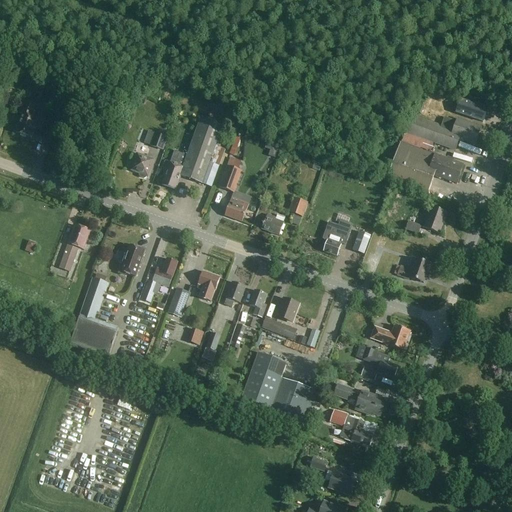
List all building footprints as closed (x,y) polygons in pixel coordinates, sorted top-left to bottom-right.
[(26,78),(25,84),(31,86),(32,80),(33,79),(27,77),(26,78)] [(60,93),(58,97),(65,100),(67,93),(61,90),(60,93)] [(32,138),(38,119),(34,117),(38,106),(25,101),(20,113),(22,114),(16,133),(32,138)] [(484,123),(488,111),(484,109),(461,101),(456,114),(480,122),(484,123)] [(446,128),(411,116),(405,133),(435,144),(456,151),(460,139),(476,145),(482,129),(458,121),(450,118),(446,128)] [(212,188),(225,150),(216,147),(223,128),(201,120),(188,156),(175,152),(171,163),(170,163),(162,186),(176,191),(181,177),(212,188)] [(402,141),(432,152),(435,144),(405,133),(402,141)] [(164,151),(168,139),(155,134),(150,146),(164,151)] [(435,156),(401,144),(389,179),(429,193),(435,177),(457,185),(464,166),(435,156)] [(148,178),(154,161),(137,155),(131,171),(140,175),(139,176),(140,178),(144,179),(146,179),(147,177),(148,178)] [(228,167),(220,189),(234,194),(242,172),(237,170),(240,162),(231,159),(228,167)] [(252,199),(236,193),(234,196),(233,196),(225,217),(243,223),(252,199)] [(289,213),(303,218),(308,204),(294,199),(289,213)] [(440,234),(447,214),(432,209),(425,229),(440,234)] [(276,219),(267,216),(262,231),(280,237),(285,223),(284,223),(285,219),(277,216),(276,219)] [(340,227),(335,225),(326,233),(323,240),(327,244),(324,253),(337,257),(341,246),(345,248),(350,234),(353,225),(342,221),(340,227)] [(419,235),(422,228),(409,223),(406,231),(419,235)] [(84,250),(91,232),(75,226),(68,245),(84,250)] [(359,233),(353,251),(364,255),(371,237),(359,233)] [(376,254),(382,239),(376,237),(370,252),(376,254)] [(67,245),(59,269),(70,274),(79,249),(67,245)] [(145,251),(145,248),(139,246),(137,249),(130,246),(127,254),(126,253),(119,274),(131,279),(131,276),(136,278),(145,252),(145,251)] [(143,301),(146,302),(151,304),(155,293),(158,294),(161,286),(169,289),(178,263),(167,260),(163,272),(158,271),(155,278),(156,278),(154,284),(150,282),(143,301)] [(424,284),(431,265),(416,260),(413,271),(401,267),(398,277),(409,281),(410,279),(424,284)] [(216,292),(220,279),(203,273),(197,289),(202,291),(200,299),(211,303),(215,291),(216,292)] [(107,292),(110,284),(93,279),(81,316),(95,321),(98,313),(99,314),(104,300),(103,299),(105,292),(107,292)] [(240,304),(246,288),(233,283),(225,306),(232,308),(234,302),(240,304)] [(182,319),(192,295),(177,289),(168,314),(182,319)] [(262,319),(265,312),(267,306),(264,305),(267,296),(255,291),(250,307),(256,309),(254,316),(262,319)] [(105,305),(116,308),(118,302),(107,299),(105,305)] [(293,322),(299,306),(285,301),(279,317),(293,322)] [(282,337),(286,326),(266,319),(262,329),(282,337)] [(107,362),(117,334),(79,321),(70,349),(107,362)] [(239,350),(246,327),(240,325),(232,348),(239,350)] [(295,340),(306,342),(308,328),(297,327),(295,340)] [(404,352),(411,332),(395,327),(392,334),(375,328),(371,340),(404,352)] [(316,346),(320,333),(312,330),(308,343),(316,346)] [(216,352),(222,337),(212,334),(207,348),(216,352)] [(200,352),(202,339),(195,337),(192,351),(200,352)] [(363,361),(366,352),(360,350),(356,359),(363,361)] [(368,350),(364,361),(381,367),(378,374),(394,380),(399,368),(389,364),(391,359),(368,350)] [(313,391),(290,383),(291,379),(284,376),(288,365),(259,354),(240,406),(311,432),(314,423),(307,421),(318,390),(314,388),(313,391)] [(358,376),(357,379),(374,384),(378,373),(364,369),(361,377),(358,376)] [(348,404),(357,407),(355,411),(367,415),(368,413),(381,417),(386,401),(362,393),(361,396),(352,393),(353,391),(338,386),(334,396),(349,401),(348,404)] [(344,427),(348,415),(335,411),(333,416),(326,413),(325,418),(332,420),(331,423),(344,427)] [(370,449),(374,437),(362,432),(365,424),(348,418),(341,439),(352,443),(370,449)] [(137,447),(138,439),(130,438),(129,446),(137,447)] [(325,473),(328,465),(313,460),(311,468),(325,473)] [(351,497),(357,482),(335,474),(329,489),(351,497)] [(338,507),(325,502),(321,511),(315,511),(310,510),(309,511),(345,511),(347,509),(338,506),(338,507)]
